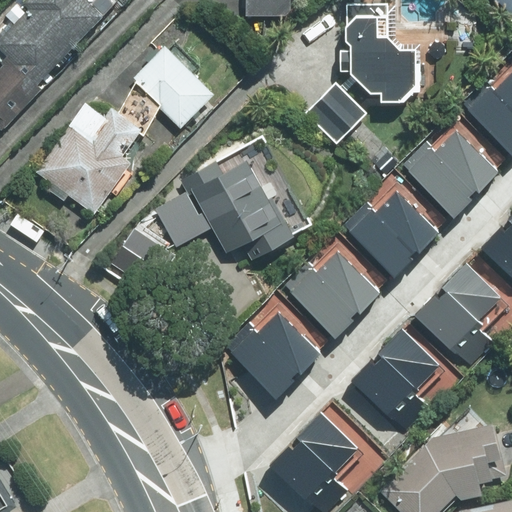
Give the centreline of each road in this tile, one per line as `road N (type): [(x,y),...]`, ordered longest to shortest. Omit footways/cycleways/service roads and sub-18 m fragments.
road 1 (residential): [(173,476),(246,442),(511,179)]
road 2 (secondary): [(119,413),(0,288)]
